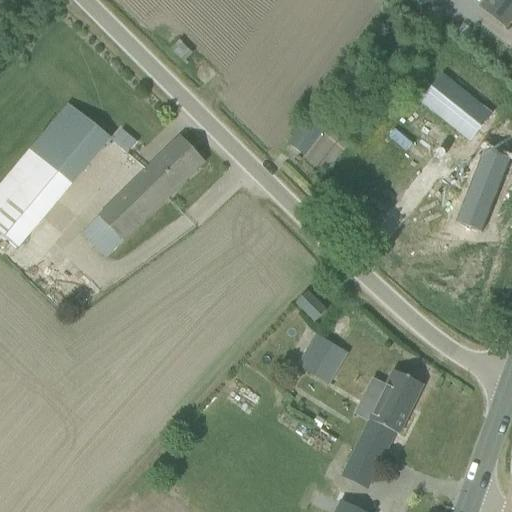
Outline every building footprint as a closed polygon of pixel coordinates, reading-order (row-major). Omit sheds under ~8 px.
[(511,19),(511,0),(484,0),(478,8),(505,29),(511,19)] [(439,77),(419,102),(466,140),(486,115),(439,77)] [(109,139),(69,106),(67,104),(18,163),(59,198),(109,139)] [(298,152),(315,128),(306,121),(288,145),(298,152)] [(121,130),(111,142),(127,155),(137,143),(121,130)] [(179,138),(165,152),(79,232),(102,257),(203,164),(179,138)] [(479,148),(453,222),(479,231),(504,157),(479,148)] [(295,304),(314,323),(325,312),(307,293),(295,304)] [(315,337),(298,367),(329,385),(346,356),(315,337)] [(372,381),(364,398),(377,404),(367,422),(394,435),(398,437),(423,386),(392,371),(384,388),(372,381)] [(367,422),(340,477),(367,490),(394,435),(367,422)] [(305,424),(298,437),(327,454),(335,441),(305,424)] [(358,511),(341,503),(336,511),(358,511)]
